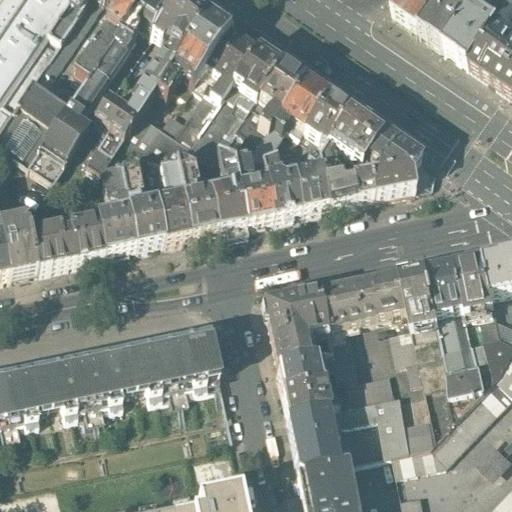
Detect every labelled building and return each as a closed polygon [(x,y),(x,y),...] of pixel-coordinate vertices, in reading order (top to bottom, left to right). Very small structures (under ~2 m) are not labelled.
[(0,140),(11,123),(5,119),(24,89),(30,93),(43,78),(58,55),(46,47),(77,0),(5,0),(3,2),(0,7),(0,140)] [(165,0),(149,0),(87,92),(67,117),(28,178),(51,196),(93,133),(94,131),(85,124),(134,50),(132,42),(135,37),(151,48),(152,45),(177,8),(166,1),(165,0)] [(77,0),(46,47),(58,55),(43,78),(53,85),(104,10),(110,0),(77,0)] [(110,0),(104,10),(119,21),(110,25),(72,82),(87,92),(149,0),(110,0)] [(409,35),(419,42),(447,0),(403,0),(391,12),(391,24),(409,35)] [(424,45),(442,57),(472,14),(477,8),(465,0),(447,0),(419,42),(424,45)] [(511,0),(481,0),(477,8),(472,14),(442,57),(449,61),(464,71),(469,74),(497,34),(498,33),(511,20),(511,0)] [(184,12),(177,8),(152,45),(171,57),(161,63),(129,110),(132,113),(124,125),(106,113),(94,131),(93,133),(107,143),(84,178),(99,187),(124,150),(140,127),(153,105),(205,27),(196,21),(184,12)] [(228,43),(205,27),(153,105),(164,112),(173,100),(184,107),(190,98),(228,43)] [(494,92),(511,104),(511,44),(497,34),(469,74),(494,92)] [(238,50),(228,43),(190,98),(202,105),(183,133),(172,148),(186,158),(255,61),(238,50)] [(265,68),(255,61),(186,158),(209,174),(214,166),(241,128),(278,77),(265,68)] [(289,85),(278,77),(241,128),(266,145),(301,93),(289,85)] [(0,160),(28,178),(67,117),(30,93),(11,123),(0,140),(0,160)] [(312,100),(301,93),(266,145),(246,170),(247,172),(259,174),(259,173),(281,141),(295,151),(324,109),(312,100)] [(336,117),(324,109),(295,151),(294,153),(302,158),(297,166),(312,175),(315,171),(347,124),(336,117)] [(140,127),(124,150),(138,164),(176,173),(186,158),(172,148),(183,133),(171,124),(159,138),(140,127)] [(359,133),(347,124),(315,171),(319,184),(320,193),(339,189),(334,170),(338,164),(359,178),(380,147),(372,141),(359,133)] [(390,154),(380,147),(359,178),(370,186),(371,190),(349,194),(353,214),(430,199),(433,183),(419,174),(408,167),(399,160),(390,154)] [(302,158),(294,153),(288,163),(297,166),(302,158)] [(297,166),(288,163),(291,190),(319,184),(315,171),(312,175),(297,166)] [(221,201),(209,204),(217,244),(227,242),(245,238),(230,173),(214,166),(221,201)] [(287,229),(299,227),(291,190),(286,191),(276,188),(272,169),(259,174),(263,193),(272,232),(287,229)] [(262,234),(272,232),(263,193),(248,196),(247,191),(250,190),(247,177),(247,172),(246,170),(230,173),(245,238),(250,237),(262,234)] [(204,247),(217,244),(209,204),(192,208),(191,202),(194,201),(189,179),(174,175),(174,177),(189,250),(204,247)] [(175,253),(189,250),(174,177),(158,181),(165,213),(153,215),(162,256),(175,253)] [(148,259),(162,256),(153,215),(137,218),(136,214),(142,212),(135,179),(117,183),(134,262),(148,259)] [(119,265),(134,262),(117,183),(103,186),(100,191),(105,217),(114,220),(115,224),(94,229),(95,232),(103,269),(119,265)] [(316,223),(326,220),(320,193),(319,184),(291,190),(299,227),(316,223)] [(338,218),(353,214),(349,194),(340,196),(339,189),(320,193),(326,220),(338,218)] [(25,286),(35,283),(27,247),(25,238),(22,239),(27,231),(0,236),(0,249),(8,289),(12,288),(25,286)] [(68,276),(103,269),(95,232),(27,247),(35,283),(68,276)] [(0,291),(2,291),(8,289),(0,249),(0,291)] [(511,261),(501,263),(485,267),(494,311),(511,307),(511,261)] [(494,311),(485,267),(477,268),(468,269),(456,272),(468,327),(496,320),(494,311)] [(468,327),(456,272),(443,275),(427,278),(440,333),(468,327)] [(440,333),(427,278),(418,280),(409,282),(397,285),(408,330),(414,357),(444,350),(440,333)] [(408,330),(397,285),(363,293),(339,298),(316,303),(326,347),(408,330)] [(316,303),(262,315),(267,341),(275,378),(309,371),(305,351),(326,347),(316,303)] [(219,398),(208,349),(180,355),(161,359),(142,363),(89,374),(70,378),(51,382),(0,393),(0,452),(1,455),(18,451),(16,442),(37,437),(35,428),(60,422),(62,432),(82,428),(85,437),(102,433),(100,424),(121,420),(119,410),(145,404),(147,414),(167,410),(169,419),(187,415),(185,406),(219,398)] [(309,371),(275,378),(278,390),(281,404),(324,395),(318,368),(309,371)] [(324,395),(281,404),(286,418),(288,431),(328,423),(324,395)] [(328,423),(288,431),(293,455),(300,484),(339,476),(328,423)] [(339,476),(300,484),(305,509),(305,511),(354,511),(347,476),(339,476)] [(511,511),(511,493),(498,509),(501,511),(511,511)] [(196,511),(241,511),(239,499),(196,508),(196,511)] [(404,503),(405,511),(427,511),(425,500),(404,503)]
